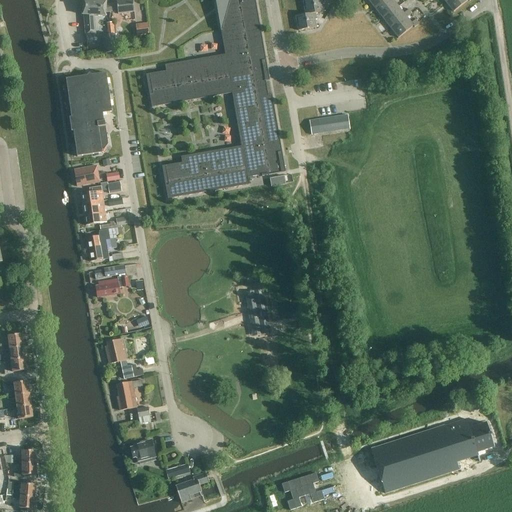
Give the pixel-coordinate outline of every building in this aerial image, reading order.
[(118,14),(134,12),(132,0),(126,0),(117,1),(117,4),(106,5),(107,2),(84,0),(83,15),(84,15),(86,36),(96,35),(94,16),(106,17),(106,13),(118,11),(118,14)] [(153,91),(150,92),(152,107),(232,93),(242,146),(182,157),(183,163),(165,166),(168,182),(165,183),(168,198),(248,184),(247,177),(269,173),(269,174),(281,172),(278,157),(282,156),(271,96),(268,96),(265,81),(262,65),(266,64),(254,0),(223,0),(225,9),(218,11),(226,55),(166,66),(167,72),(151,75),(153,91)] [(323,0),(309,0),(303,1),(306,15),(316,13),(326,12),(323,0)] [(368,0),(375,9),(386,0),(368,0)] [(386,0),(375,9),(383,19),(398,7),(393,0),(386,0)] [(448,0),(446,2),(453,12),(469,0),(469,1),(471,0),(448,0)] [(398,7),(383,19),(391,28),(406,16),(407,18),(411,14),(408,10),(404,14),(398,7)] [(306,15),(296,16),(298,31),(318,27),(316,13),(306,15)] [(406,16),(391,28),(399,38),(414,26),(414,27),(419,24),(416,20),(411,23),(407,18),(406,16)] [(148,23),(135,24),(137,36),(149,35),(148,23)] [(116,46),(115,39),(114,34),(108,35),(101,36),(104,53),(117,52),(116,46)] [(102,150),(104,150),(108,144),(105,121),(104,122),(103,114),(110,113),(112,110),(107,75),(104,73),(66,79),(77,157),(102,153),(102,150)] [(347,115),(309,121),(312,135),(350,129),(347,115)] [(74,170),(77,186),(77,187),(100,183),(97,166),(74,170)] [(107,181),(119,180),(119,173),(107,175),(107,181)] [(284,176),(270,179),(271,187),(286,185),(284,176)] [(121,192),(120,183),(109,185),(109,189),(110,193),(121,192)] [(83,204),(103,201),(101,190),(101,187),(89,189),(90,193),(82,194),(83,204)] [(109,207),(122,204),(121,199),(108,201),(109,207)] [(85,216),(105,213),(103,201),(83,204),(85,216)] [(87,226),(106,223),(105,213),(85,216),(87,226)] [(129,217),(116,219),(116,221),(117,226),(130,224),(129,217)] [(100,236),(86,238),(90,263),(109,259),(109,262),(113,261),(112,256),(109,257),(108,249),(106,240),(111,239),(116,238),(119,237),(119,236),(117,226),(116,221),(110,222),(110,224),(100,226),(101,231),(99,231),(100,236)] [(125,266),(104,269),(106,277),(126,274),(125,266)] [(102,271),(94,272),(95,279),(103,278),(102,271)] [(120,288),(129,287),(127,276),(118,278),(118,280),(98,283),(99,286),(96,286),(98,298),(120,294),(120,288)] [(255,295),(246,297),(252,330),(260,329),(261,331),(269,330),(269,326),(267,316),(264,296),(255,297),(255,295)] [(139,328),(149,325),(146,317),(136,321),(139,328)] [(13,374),(13,372),(27,371),(22,334),(8,336),(10,345),(1,346),(2,351),(10,350),(11,357),(2,358),(2,360),(3,363),(12,362),(13,369),(4,370),(5,375),(13,374)] [(124,380),(144,375),(143,369),(137,370),(136,365),(128,367),(126,361),(127,361),(122,339),(107,343),(108,347),(105,347),(109,364),(120,362),(124,380)] [(149,356),(150,364),(158,363),(157,355),(149,356)] [(14,382),(6,383),(7,388),(15,387),(16,394),(16,395),(30,394),(29,381),(15,383),(14,382)] [(120,411),(137,408),(132,382),(117,385),(119,397),(117,398),(120,411)] [(16,394),(7,395),(8,400),(16,399),(17,406),(17,407),(32,405),(30,394),(16,395),(16,394)] [(9,407),(10,411),(18,410),(19,420),(33,418),(32,405),(17,407),(17,406),(9,407)] [(147,408),(137,410),(140,423),(150,422),(147,408)] [(447,424),(373,450),(389,494),(462,469),(459,461),(481,454),(481,452),(497,446),(489,421),(472,427),(469,418),(448,425),(447,424)] [(148,459),(156,457),(152,441),(134,445),(134,448),(131,449),(133,458),(137,457),(138,461),(143,460),(144,464),(149,463),(148,459)] [(22,464),(37,463),(36,451),(22,451),(22,461),(14,461),(14,465),(22,465),(22,464)] [(23,473),(14,473),(14,477),(23,477),(23,476),(37,476),(37,463),(22,464),(22,465),(23,473)] [(174,477),(190,473),(188,465),(172,469),(174,477)] [(200,485),(209,482),(206,473),(193,478),(193,481),(175,487),(181,503),(191,500),(189,496),(202,492),(200,485)] [(298,499),(310,495),(313,504),(324,500),(321,492),(315,494),(312,485),(318,483),(315,474),(281,485),(284,494),(290,492),(293,501),(287,503),(290,511),(301,508),(298,499)] [(22,484),(22,483),(14,482),(14,483),(14,487),(22,487),(21,495),(21,496),(35,497),(36,485),(22,484)] [(21,496),(21,495),(13,494),(13,499),(21,500),(20,509),(34,510),(35,497),(21,496)]
